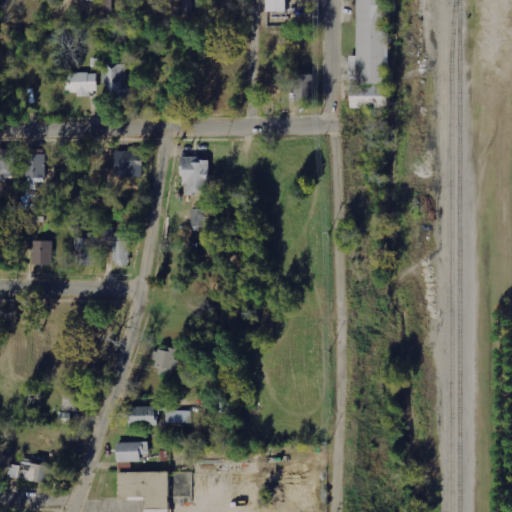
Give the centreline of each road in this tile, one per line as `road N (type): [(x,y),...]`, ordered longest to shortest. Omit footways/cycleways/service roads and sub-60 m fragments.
road 1 (residential): [(331,511),(330,0)]
road 2 (residential): [(67,511),(139,291),(162,130)]
road 3 (residential): [(0,130),(330,128)]
road 4 (residential): [(139,291),(0,289)]
road 5 (residential): [(250,129),(249,0)]
